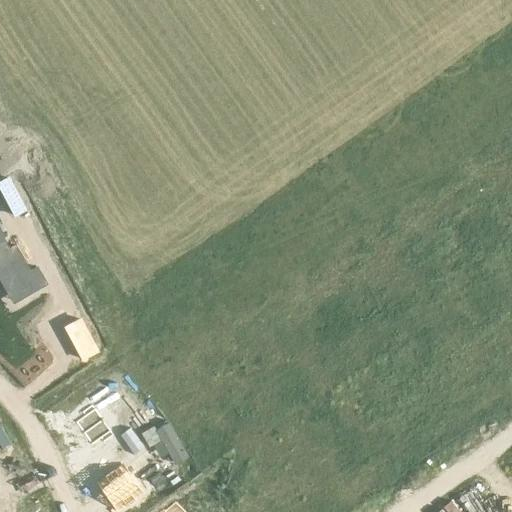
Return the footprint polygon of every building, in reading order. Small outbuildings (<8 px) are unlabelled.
[(0,182),(0,188),(15,216),(26,210),(9,178),(0,182)] [(0,279),(9,295),(20,289),(29,284),(33,291),(34,291),(47,283),(38,267),(31,271),(16,245),(9,249),(4,241),(0,230),(0,279)] [(98,352),(82,321),(81,319),(65,327),(67,332),(83,360),(98,352)] [(93,405),(72,419),(94,449),(114,435),(93,405)] [(116,469),(96,483),(115,511),(119,511),(138,499),(116,469)]
